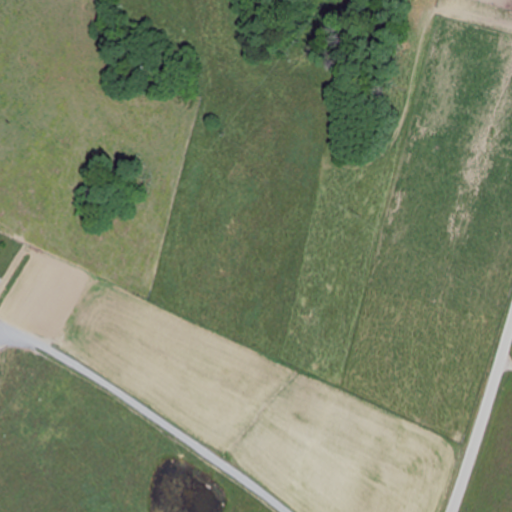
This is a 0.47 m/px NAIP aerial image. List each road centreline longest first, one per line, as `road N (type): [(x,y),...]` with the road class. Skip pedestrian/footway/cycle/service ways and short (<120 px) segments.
road 1 (residential): [(452,511),(511,321)]
road 2 (residential): [(110,511),(0,418)]
